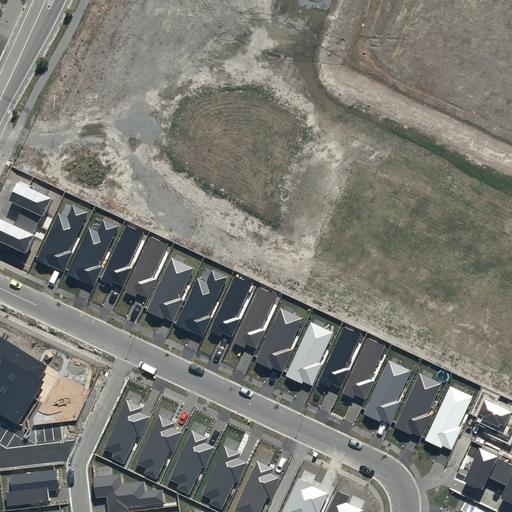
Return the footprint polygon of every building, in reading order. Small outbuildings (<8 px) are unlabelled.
[(0,242),(25,254),(51,198),(17,182),(9,201),(23,207),(14,226),(0,219),(0,242)] [(70,250),(88,212),(73,205),(67,217),(58,213),(37,260),(64,272),(73,252),(70,250)] [(100,265),(118,226),(103,219),(97,231),(88,227),(67,274),(94,286),(103,267),(100,265)] [(128,266),(143,233),(126,225),(100,281),(112,286),(114,282),(123,286),(131,268),(128,266)] [(168,244),(150,236),(124,292),(136,297),(137,293),(147,298),(155,279),(152,278),(168,244)] [(194,268),(172,258),(146,311),(163,319),(164,317),(173,321),(183,299),(180,297),(194,268)] [(209,316),(227,276),(212,270),(206,282),(197,278),(176,324),(203,336),(211,317),(209,316)] [(253,284),(235,276),(209,331),(220,336),(222,333),(232,337),(240,319),(237,317),(253,284)] [(261,328),(276,295),(259,287),(233,343),(244,348),(246,344),(256,349),(265,330),(261,328)] [(303,318),(281,308),(256,361),(272,369),(273,367),(282,372),(292,350),(289,349),(303,318)] [(334,333),(311,322),(286,376),(302,384),(303,382),(312,386),(322,364),(320,362),(334,333)] [(346,368),(361,335),(344,327),(319,382),(329,387),(331,383),(341,388),(349,369),(346,368)] [(0,413),(17,425),(45,381),(41,378),(49,365),(0,334),(0,413)] [(385,346),(368,338),(342,393),(353,399),(355,395),(364,400),(373,381),(370,379),(385,346)] [(411,371),(389,360),(364,414),(380,422),(381,420),(390,424),(400,402),(397,400),(411,371)] [(441,384),(420,374),(394,427),(411,435),(412,433),(421,437),(431,415),(427,413),(441,384)] [(473,397),(450,386),(425,440),(441,448),(442,445),(451,450),(462,427),(459,426),(473,397)] [(495,398),(483,392),(472,415),(490,424),(487,430),(508,440),(511,432),(511,411),(493,403),(495,398)] [(140,438),(149,416),(140,412),(143,407),(126,400),(103,449),(113,454),(111,459),(123,464),(137,436),(140,438)] [(172,453),(182,432),(173,427),(175,422),(159,415),(136,464),(146,469),(144,474),(156,479),(169,451),(172,453)] [(205,468),(215,447),(206,443),(208,438),(192,430),(169,480),(179,484),(177,489),(189,495),(202,467),(205,468)] [(238,484),(248,463),(239,458),(241,453),(225,446),(202,495),(212,500),(210,505),(222,510),(235,482),(238,484)] [(511,463),(479,448),(464,481),(483,490),(489,477),(506,486),(500,499),(511,504),(511,463)] [(271,498),(281,477),(271,473),(274,468),(257,460),(234,510),(238,511),(260,511),(268,497),(271,498)] [(58,489),(56,470),(10,475),(12,492),(5,492),(7,507),(49,502),(48,490),(58,489)] [(120,475),(94,477),(96,498),(107,497),(108,511),(121,511),(129,511),(129,507),(163,504),(162,490),(144,492),(143,482),(121,485),(120,475)] [(319,511),(329,493),(298,479),(282,511),(319,511)] [(350,496),(337,490),(327,511),(362,511),(363,510),(347,503),(350,496)] [(488,511),(466,502),(461,511),(488,511)]
